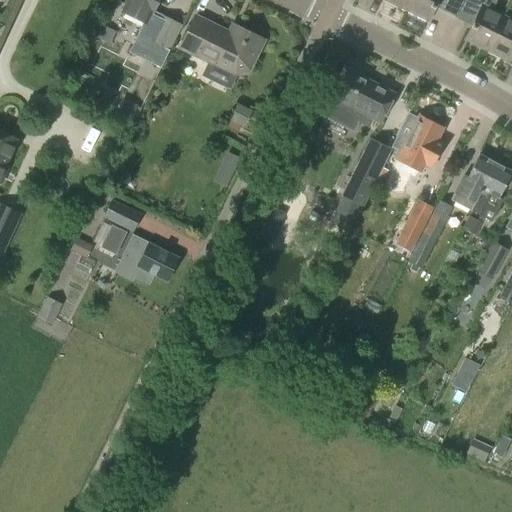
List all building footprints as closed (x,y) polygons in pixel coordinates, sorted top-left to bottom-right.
[(147,61),(159,67),(180,25),(162,16),(161,19),(151,14),(157,0),(125,0),(126,1),(121,11),(144,23),(155,29),(149,41),(155,44),(147,61)] [(385,0),(405,10),(409,0),(385,0)] [(409,0),(405,10),(427,21),(434,8),(455,18),(463,0),(409,0)] [(471,26),(464,39),(486,50),(503,16),(491,10),(496,1),(494,0),(463,0),(455,18),(471,26)] [(195,16),(178,50),(208,64),(202,75),(229,88),(235,77),(250,72),(265,42),(239,28),(231,34),(195,16)] [(511,54),(511,20),(503,16),(486,50),(508,61),(511,54)] [(380,122),(394,95),(346,70),(332,97),(333,97),(324,113),(353,128),(357,120),(367,125),(371,117),(380,122)] [(136,106),(122,99),(114,115),(129,122),(136,106)] [(238,105),(231,120),(241,125),(242,126),(250,111),(238,105)] [(418,115),(411,128),(409,127),(393,160),(417,173),(420,174),(424,166),(430,169),(443,144),(436,140),(442,127),(418,115)] [(231,120),(227,127),(237,132),(241,125),(231,120)] [(14,141),(0,134),(0,182),(0,183),(7,168),(2,166),(14,141)] [(388,150),(386,149),(370,140),(342,196),(343,196),(361,205),(388,150)] [(226,153),(221,164),(234,169),(239,158),(226,153)] [(464,182),(481,191),(495,163),(478,155),(467,177),(464,182)] [(511,172),(495,163),(481,191),(497,199),(498,198),(511,172)] [(387,171),(380,167),(372,184),(379,189),(387,171)] [(481,191),(464,182),(467,177),(462,174),(452,194),(453,195),(450,200),(470,211),(481,191)] [(497,199),(481,191),(470,211),(479,216),(479,215),(491,221),(502,199),(498,198),(497,199)] [(343,196),(334,213),(352,223),(361,205),(343,196)] [(410,252),(433,208),(416,199),(394,244),(410,252)] [(141,215),(111,200),(102,218),(132,233),(141,215)] [(421,269),(452,208),(438,200),(407,261),(421,269)] [(0,256),(20,213),(0,203),(0,256)] [(352,223),(334,213),(332,212),(327,223),(348,232),(352,223)] [(93,214),(84,233),(93,237),(102,218),(93,214)] [(461,228),(461,229),(473,235),(480,222),(467,215),(461,228)] [(111,225),(101,245),(100,248),(115,255),(126,233),(111,225)] [(153,275),(166,282),(177,258),(132,235),(114,272),(131,281),(133,278),(148,285),(153,275)] [(91,246),(76,239),(70,250),(85,258),(91,246)] [(476,271),(492,279),(507,250),(492,242),(476,271)] [(508,305),(511,298),(511,271),(496,298),(508,305)] [(46,297),(39,311),(54,319),(61,304),(46,297)] [(304,365),(289,357),(285,365),(300,373),(304,365)] [(478,367),(464,360),(458,372),(472,379),(478,367)] [(336,387),(335,375),(323,375),(323,387),(336,387)] [(500,436),(492,453),(501,457),(509,440),(500,436)] [(465,454),(483,462),(490,447),(472,439),(465,454)]
